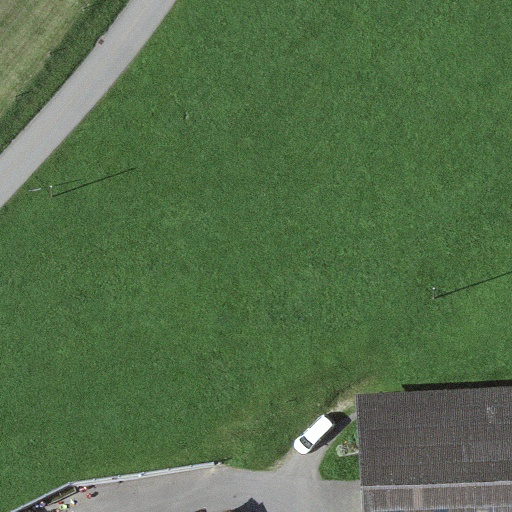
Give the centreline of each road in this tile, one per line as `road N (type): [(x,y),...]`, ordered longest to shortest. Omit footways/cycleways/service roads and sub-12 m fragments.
road 1 (unclassified): [(0,189),(152,0)]
road 2 (track): [(317,456),(187,511)]
